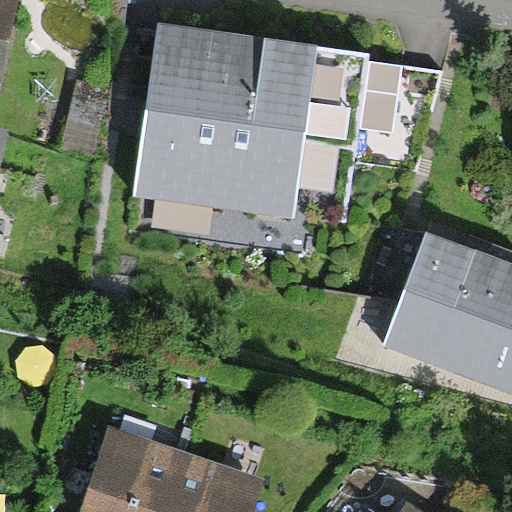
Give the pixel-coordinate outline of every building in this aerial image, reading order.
[(0,0),(0,68),(15,0),(0,0)] [(358,54),(152,22),(136,128),(118,236),(279,261),(285,225),(330,232),(358,54)] [(511,263),(505,261),(416,230),(373,357),(511,404),(511,263)] [(246,511),(257,482),(104,430),(81,495),(75,511),(246,511)] [(0,467),(0,511),(10,511),(11,467),(0,467)]
